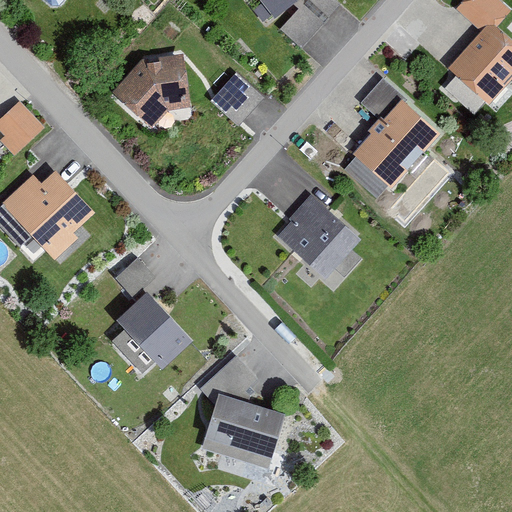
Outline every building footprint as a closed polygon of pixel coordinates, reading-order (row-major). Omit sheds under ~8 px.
[(254,0),(267,18),(292,0),(254,0)] [(317,0),(333,14),(342,4),(338,0),(317,0)] [(490,24),(496,29),(511,10),(511,9),(500,0),(463,0),(456,9),(483,32),(490,24)] [(303,6),(279,29),(295,46),(319,23),(303,6)] [(450,74),(484,101),(511,66),(511,41),(496,29),(490,24),(483,32),(450,74)] [(138,65),(113,92),(149,121),(159,107),(180,104),(178,59),(138,65)] [(381,74),(362,99),(385,116),(404,90),(381,74)] [(234,80),(210,103),(229,122),(253,98),(234,80)] [(397,106),(353,154),(388,186),(432,138),(397,106)] [(20,108),(0,126),(0,128),(19,148),(39,128),(20,108)] [(72,233),(94,212),(54,171),(42,182),(34,174),(2,204),(56,260),(78,239),(72,233)] [(312,194),(289,219),(293,222),(280,236),(327,278),(362,239),(312,194)] [(150,273),(136,260),(118,278),(131,292),(150,273)] [(156,362),(162,369),(193,341),(146,290),(114,319),(124,330),(112,341),(143,374),(156,362)] [(219,394),(236,399),(259,378),(237,355),(200,387),(215,405),(219,394)] [(236,399),(219,394),(215,405),(202,448),(269,469),(286,415),(236,399)]
